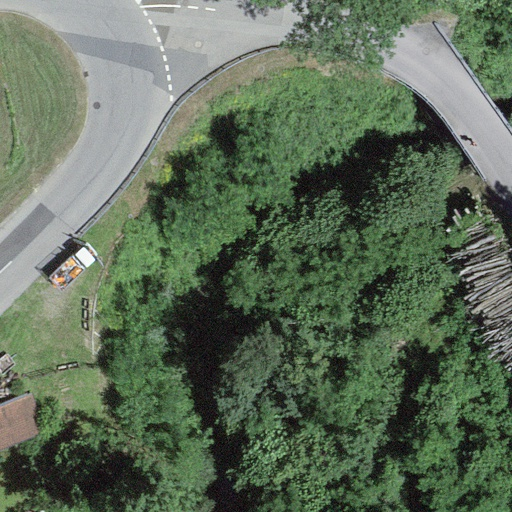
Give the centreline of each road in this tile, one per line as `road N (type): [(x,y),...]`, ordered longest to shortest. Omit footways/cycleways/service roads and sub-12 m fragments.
road 1 (unclassified): [(103,24),(141,10),(221,7),(389,40),(437,72),(511,176)]
road 2 (tertiary): [(0,270),(87,183),(112,138),(122,91),(103,24)]
